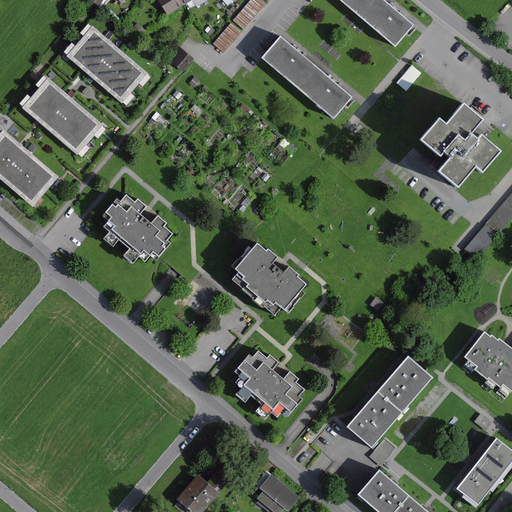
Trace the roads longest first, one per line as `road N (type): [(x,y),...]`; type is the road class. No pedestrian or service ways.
road 1 (residential): [(61,267),(217,401)]
road 2 (residential): [(217,401),(346,511)]
road 3 (residential): [(127,511),(217,401)]
